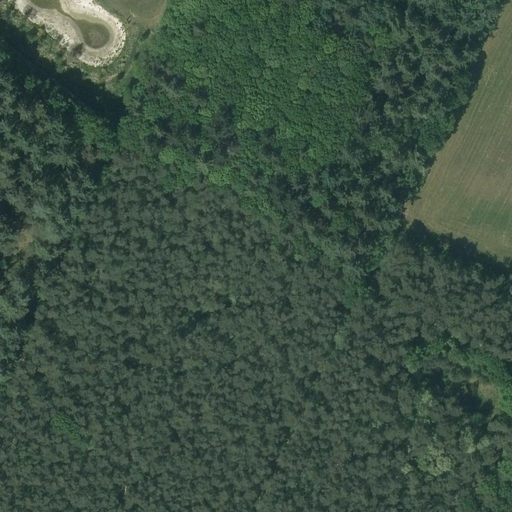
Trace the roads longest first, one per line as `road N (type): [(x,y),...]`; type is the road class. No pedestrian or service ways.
road 1 (track): [(114,127),(163,142),(271,203),(358,285),(511,351)]
road 2 (track): [(0,52),(65,104),(114,127)]
